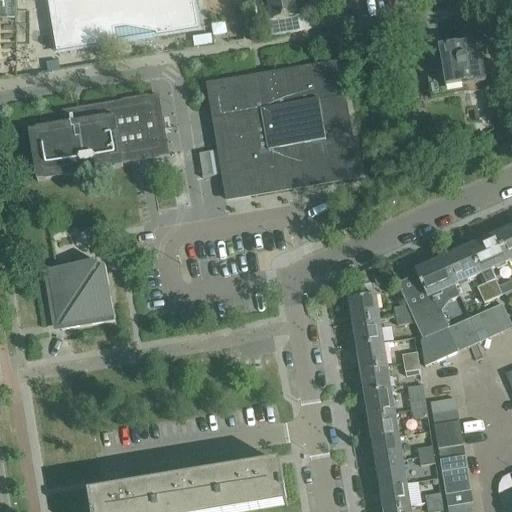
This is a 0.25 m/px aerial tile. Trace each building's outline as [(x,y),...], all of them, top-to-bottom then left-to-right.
[(15,0),(0,0),(0,20),(15,20),(15,0)] [(199,31),(193,0),(48,0),(57,54),(117,44),(115,31),(126,30),(156,35),(157,38),(199,31)] [(296,18),(292,0),(265,0),(269,23),(296,18)] [(212,27),(214,37),(226,35),(224,25),(212,27)] [(429,76),(427,76),(432,101),(469,95),(467,87),(486,84),(479,44),(476,45),(470,46),(440,51),(444,73),(429,76)] [(263,79),(209,88),(220,152),(199,155),(199,156),(200,156),(203,178),(203,179),(203,180),(225,176),(229,199),(226,200),(226,201),(360,178),(360,177),(357,177),(337,66),(263,79)] [(62,128),(29,134),(37,183),(123,169),(122,165),(169,157),(166,141),(165,135),(162,119),(159,97),(151,99),(60,114),(62,124),(62,128)] [(511,230),(497,237),(509,263),(511,262),(511,230)] [(471,249),(482,275),(509,263),(497,237),(471,249)] [(444,261),(456,287),(482,275),(471,249),(444,261)] [(418,277),(397,286),(408,309),(410,315),(422,342),(421,343),(425,369),(458,355),(447,331),(440,315),(450,302),(460,298),(456,287),(444,261),(416,273),(418,277)] [(106,269),(102,269),(99,267),(98,263),(44,272),(53,325),(57,325),(61,328),(62,332),(115,323),(106,269)] [(388,270),(376,275),(380,287),(393,281),(388,270)] [(502,297),(495,282),(486,285),(493,301),(502,297)] [(477,289),(484,305),(493,301),(486,285),(477,289)] [(376,298),(350,302),(353,326),(380,322),(376,298)] [(511,330),(511,327),(502,307),(491,311),(502,335),(511,330)] [(408,309),(395,311),(396,320),(411,317),(410,315),(408,309)] [(502,335),(491,311),(480,316),(491,340),(502,335)] [(469,321),(480,345),(491,340),(480,316),(469,321)] [(397,328),(412,326),(411,317),(396,320),(397,328)] [(458,326),(469,350),(480,345),(469,321),(458,326)] [(357,350),(384,345),(380,322),(353,326),(357,350)] [(447,331),(458,355),(469,350),(458,326),(447,331)] [(361,373),(388,369),(384,345),(357,350),(361,373)] [(417,355),(402,357),(404,366),(418,364),(417,355)] [(406,379),(420,376),(418,364),(404,366),(406,379)] [(365,397),(392,393),(388,369),(361,373),(365,397)] [(422,388),(408,391),(409,399),(423,397),(422,388)] [(369,420),(395,416),(392,393),(365,397),(369,420)] [(455,401),(430,405),(432,416),(457,412),(455,401)] [(426,411),(424,402),(410,405),(411,413),(426,411)] [(413,422),(427,419),(426,411),(411,413),(413,422)] [(434,428),(459,424),(457,412),(432,416),(434,428)] [(373,444),(399,439),(395,416),(369,420),(373,444)] [(436,440),(461,435),(459,424),(434,428),(436,440)] [(438,451),(463,447),(461,435),(436,440),(438,451)] [(377,467),(403,463),(399,439),(373,444),(377,467)] [(440,462),(465,458),(463,447),(438,451),(440,462)] [(433,449),(418,452),(419,460),(434,457),(433,449)] [(420,468),(435,466),(434,457),(419,460),(420,468)] [(442,474),(467,470),(465,458),(440,462),(442,474)] [(380,491),(407,487),(403,463),(377,467),(380,491)] [(241,472),(241,473),(193,481),(193,480),(178,483),(130,491),(129,491),(114,493),(114,494),(100,496),(91,498),(90,496),(89,496),(91,511),(250,511),(286,506),(286,508),(288,508),(281,465),(279,465),(279,467),(256,470),(241,472)] [(444,486),(469,482),(467,470),(442,474),(444,486)] [(499,486),(499,495),(507,491),(511,488),(511,482),(510,476),(503,479),(499,486)] [(446,497),(470,493),(469,482),(444,486),(446,497)] [(383,511),(396,511),(411,510),(407,487),(380,491),(383,511)] [(448,509),(472,505),(470,493),(446,497),(448,509)] [(440,496),(425,499),(426,507),(441,505),(440,496)]
